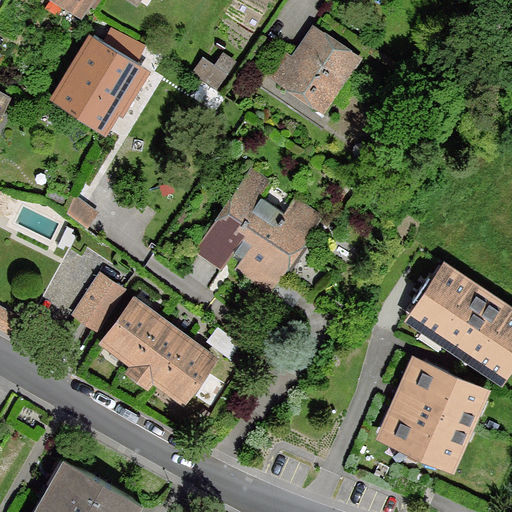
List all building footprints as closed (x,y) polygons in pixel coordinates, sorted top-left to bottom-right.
[(93,0),(71,0),(88,10),(93,0)] [(357,59),(315,31),(283,79),(325,107),(357,59)] [(142,64),(95,35),(54,101),(101,131),(142,64)] [(226,76),(206,62),(197,75),(219,88),(226,76)] [(0,118),(11,98),(0,91),(0,118)] [(270,185),(253,173),(199,252),(224,269),(238,248),(246,253),(236,268),(272,292),(284,276),(276,270),(303,230),(259,200),(270,185)] [(13,192),(0,188),(0,215),(4,217),(13,192)] [(511,371),(511,306),(445,262),(407,318),(505,383),(511,371)] [(124,289),(102,275),(76,314),(98,328),(124,289)] [(162,320),(136,301),(107,340),(134,360),(162,320)] [(0,305),(0,325),(9,331),(18,316),(0,305)] [(188,339),(162,320),(134,360),(159,379),(188,339)] [(213,358),(188,339),(159,379),(185,398),(213,358)] [(486,388),(423,362),(391,438),(453,465),(486,388)] [(0,487),(25,444),(2,431),(0,435),(0,487)] [(125,511),(134,498),(73,463),(58,490),(49,485),(42,497),(51,502),(45,511),(125,511)]
